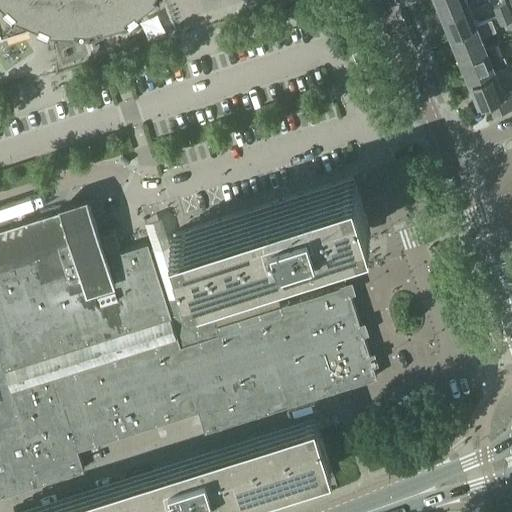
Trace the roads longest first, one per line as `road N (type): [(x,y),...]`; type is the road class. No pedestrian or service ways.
road 1 (residential): [(0,511),(447,370),(449,342),(369,125)]
road 2 (residential): [(369,125),(346,50),(0,160)]
road 3 (residential): [(0,205),(103,174),(150,194),(369,125)]
road 4 (residential): [(511,304),(447,157)]
road 5 (secondary): [(373,511),(511,464)]
